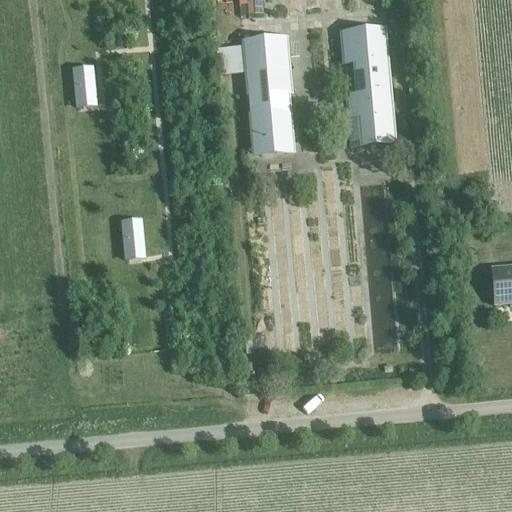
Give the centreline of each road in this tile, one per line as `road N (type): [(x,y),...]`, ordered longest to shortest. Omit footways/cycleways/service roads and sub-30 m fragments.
road 1 (unclassified): [(0,452),(511,405)]
road 2 (track): [(406,126),(432,412)]
